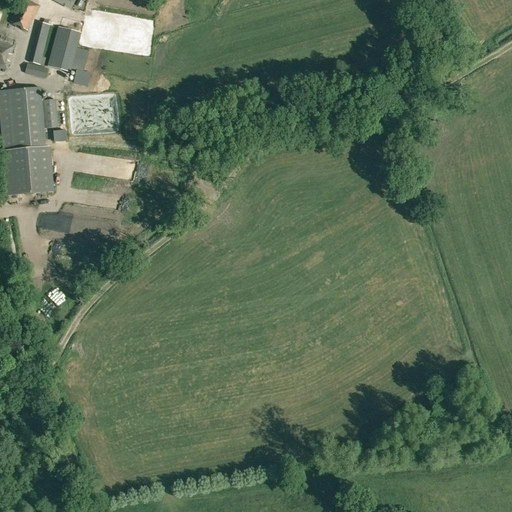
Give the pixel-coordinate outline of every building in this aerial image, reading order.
[(20,0),(9,22),(27,31),(40,6),(28,0),(20,0)] [(50,0),(71,10),(75,0),(50,0)] [(29,63),(44,66),(46,58),(42,57),(44,50),(50,25),(39,22),(29,63)] [(78,33),(58,28),(48,66),(68,72),(78,33)] [(0,68),(7,70),(10,62),(6,61),(8,54),(11,55),(13,46),(0,42),(0,68)] [(75,72),(89,74),(91,63),(77,60),(75,72)] [(25,74),(44,79),(47,69),(27,63),(25,74)] [(0,91),(0,125),(7,197),(50,192),(46,148),(45,143),(54,142),(53,129),(44,130),(40,88),(0,91)] [(43,101),(45,129),(58,128),(56,100),(43,101)] [(105,111),(109,109),(111,116),(116,115),(114,108),(119,107),(117,101),(90,109),(82,111),(85,121),(94,119),(95,123),(107,119),(105,111)] [(75,132),(76,136),(98,135),(97,127),(80,127),(80,131),(75,132)] [(135,201),(138,212),(146,210),(144,200),(135,201)]
